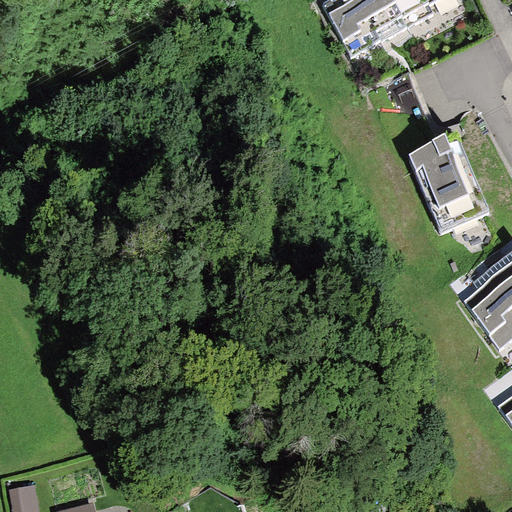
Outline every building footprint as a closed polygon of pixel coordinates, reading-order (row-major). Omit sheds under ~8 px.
[(466,0),(332,0),(322,6),(355,68),(413,37),(416,42),(473,12),(466,0)] [(450,146),(446,138),(409,160),(441,235),(490,215),(460,142),(450,146)] [(511,258),(459,297),(500,352),(511,343),(511,258)] [(511,369),(484,390),(511,427),(511,369)] [(39,511),(35,487),(9,492),(12,511),(39,511)]
